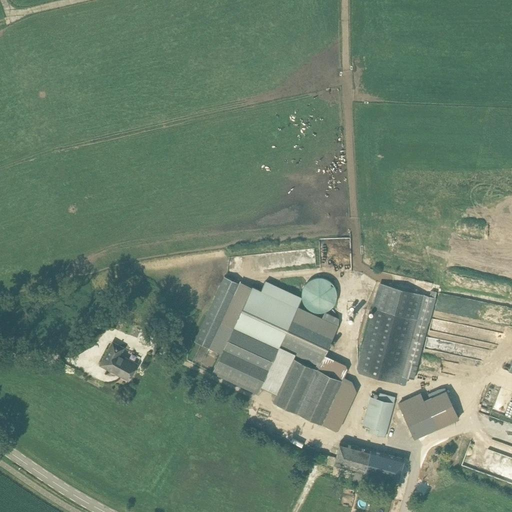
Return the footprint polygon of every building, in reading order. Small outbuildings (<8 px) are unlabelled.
[(219,284),(194,340),(221,353),(212,373),(257,394),(279,347),(280,346),(318,364),(316,368),(293,358),(272,402),(297,414),(333,429),(353,386),(342,381),(347,370),(344,368),(345,364),(325,354),(338,326),(336,325),(339,319),(325,312),(322,319),(298,307),(302,298),(266,280),(261,290),(252,286),(252,287),(240,281),(239,283),(224,276),(220,284),(219,284)] [(302,289),(302,295),(302,300),(305,305),(309,309),(314,311),(319,312),(325,311),(330,309),(334,305),(336,300),(337,295),(336,289),(334,284),(330,280),(325,278),(319,277),(314,278),(309,280),(305,284),(302,289)] [(430,295),(381,282),(358,372),(400,383),(402,376),(408,377),(414,379),(437,291),(431,290),(430,295)] [(124,347),(113,341),(104,358),(112,363),(108,369),(129,380),(137,364),(120,354),(124,347)] [(447,390),(426,400),(423,393),(399,404),(414,438),(459,417),(447,390)] [(379,398),(370,396),(362,424),(372,426),(370,433),(386,437),(395,402),(394,402),(396,396),(380,392),(379,398)] [(334,464),(365,472),(370,451),(340,443),(334,464)] [(370,451),(365,472),(398,481),(403,460),(370,451)]
